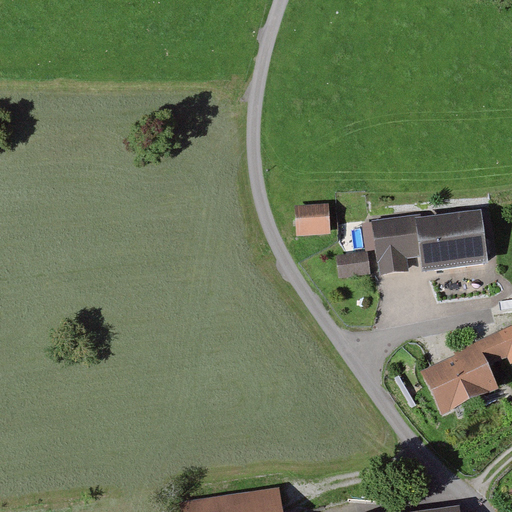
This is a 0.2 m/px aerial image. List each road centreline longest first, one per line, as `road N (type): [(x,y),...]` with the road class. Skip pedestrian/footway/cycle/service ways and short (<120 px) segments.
road 1 (residential): [(481,511),(408,437),(352,351)]
road 2 (track): [(281,0),(256,98),(261,192)]
road 3 (residential): [(352,351),(289,264),(261,192)]
road 4 (residential): [(352,351),(494,316)]
